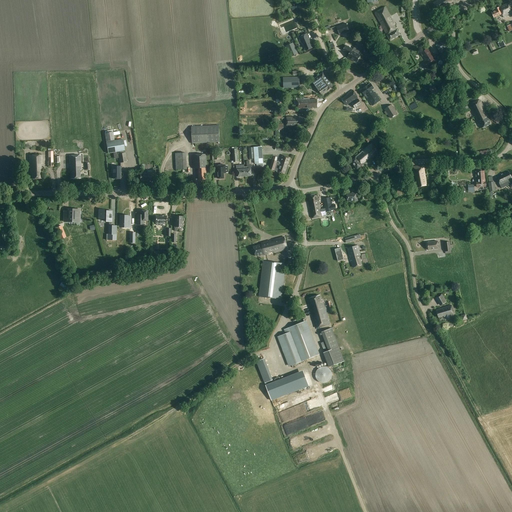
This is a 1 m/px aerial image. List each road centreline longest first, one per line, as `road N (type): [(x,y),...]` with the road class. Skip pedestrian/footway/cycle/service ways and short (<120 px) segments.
road 1 (unclassified): [(376,175),(409,162),(492,159),(509,145),(504,112),(457,64),(448,18)]
road 2 (tertiary): [(0,194),(190,195),(287,184)]
road 3 (unclassified): [(426,318),(410,249),(391,223),(376,175)]
